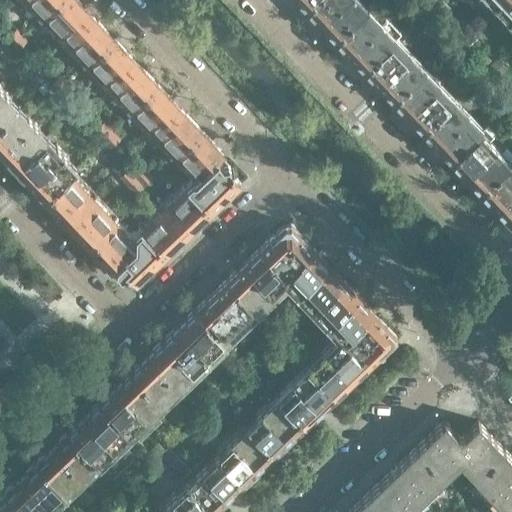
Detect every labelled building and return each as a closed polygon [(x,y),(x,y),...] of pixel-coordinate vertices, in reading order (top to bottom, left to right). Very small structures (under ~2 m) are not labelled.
[(27,0),(41,15),(56,0),(27,0)] [(63,38),(90,12),(78,0),(56,0),(41,15),(63,38)] [(364,8),(356,0),(311,0),(305,6),(334,37),(364,8)] [(419,13),(428,5),(422,0),(421,0),(414,8),(419,13)] [(433,11),(442,3),(439,0),(433,0),(428,5),(433,11)] [(511,0),(494,0),(502,8),(500,11),(511,24),(511,0)] [(425,19),(433,11),(428,5),(419,13),(425,19)] [(393,38),(364,8),(334,37),(363,67),(393,38)] [(85,61),(112,36),(90,12),(63,38),(85,61)] [(10,44),(19,36),(13,30),(4,38),(8,42),(10,44)] [(16,51),(25,42),(19,36),(10,44),(15,49),(16,51)] [(108,84),(134,59),(112,36),(85,61),(108,84)] [(422,69),(393,38),(363,67),(392,98),(422,69)] [(15,49),(10,44),(8,42),(1,49),(8,56),(15,49)] [(22,57),(16,51),(15,49),(8,56),(15,63),(22,57)] [(486,66),(495,58),(489,52),(480,60),(486,66)] [(491,72),(500,64),(495,58),(486,66),(491,72)] [(130,107),(156,82),(134,59),(108,84),(130,107)] [(477,74),(486,66),(480,60),(472,69),(477,74)] [(483,80),(491,72),(486,66),(477,74),(483,80)] [(451,99),(422,69),(392,98),(421,128),(451,99)] [(54,91),(63,82),(57,76),(48,84),(54,91)] [(60,97),(69,89),(63,82),(54,91),(60,97)] [(152,130),(178,105),(156,82),(130,107),(152,130)] [(0,121),(14,108),(6,99),(10,95),(0,84),(0,121)] [(481,130),(451,99),(421,128),(449,158),(477,132),(478,133),(481,130)] [(72,110),(65,103),(58,109),(65,117),(72,110)] [(501,122),(511,112),(511,111),(511,107),(508,103),(495,115),(501,122)] [(174,154),(200,128),(178,105),(152,130),(174,154)] [(43,138),(35,129),(39,125),(27,113),(23,117),(14,108),(0,121),(0,150),(14,165),(43,138)] [(79,118),(76,114),(72,110),(65,117),(72,124),(79,118)] [(98,137),(107,129),(101,122),(92,130),(98,137)] [(217,157),(220,154),(223,152),(200,128),(174,154),(192,173),(192,176),(196,176),(217,157)] [(104,144),(113,135),(107,129),(98,137),(104,144)] [(507,163),(498,154),(501,152),(489,138),(486,141),(478,133),(477,132),(449,158),(479,189),(507,163)] [(72,168),(64,160),(68,156),(56,143),(52,147),(43,138),(14,165),(43,196),(70,170),(72,168)] [(240,182),(231,172),(231,170),(232,167),(220,154),(217,157),(196,176),(192,176),(192,179),(187,184),(211,209),(240,182)] [(131,172),(140,164),(134,158),(126,166),(131,172)] [(511,223),(511,168),(507,163),(479,189),(511,223)] [(137,178),(145,170),(140,164),(131,172),(137,178)] [(123,180),(131,172),(126,166),(117,174),(123,180)] [(66,219),(93,193),(70,170),(43,196),(66,219)] [(142,184),(151,175),(145,170),(137,178),(142,184)] [(128,186),(137,178),(131,172),(123,180),(128,186)] [(134,192),(142,184),(137,178),(128,186),(134,192)] [(211,209),(187,184),(164,206),(188,231),(211,209)] [(88,243),(115,217),(93,193),(66,219),(88,243)] [(188,231),(164,206),(141,229),(164,254),(188,231)] [(133,245),(133,232),(130,232),(115,217),(88,243),(111,266),(113,265),(133,245)] [(282,274),(312,246),(289,222),(284,222),(257,248),(282,274)] [(132,285),(164,254),(141,229),(137,232),(133,232),(133,245),(113,265),(132,285)] [(342,278),(312,246),(282,274),(286,278),(287,277),(314,305),(342,278)] [(286,278),(282,274),(257,248),(226,278),(255,308),(286,278)] [(255,308),(226,278),(194,308),(223,338),(255,308)] [(372,309),(343,279),(342,278),(314,305),(341,334),(344,337),(372,309)] [(223,338),(194,308),(163,338),(191,368),(223,338)] [(395,338),(395,333),(372,309),(344,337),(369,363),(395,338)] [(294,323),(282,310),(282,322),(289,329),(294,323)] [(289,329),(282,322),(275,328),(282,335),(289,329)] [(306,336),(294,323),(289,329),(295,336),(306,336)] [(282,335),(275,328),(268,335),(274,342),(282,335)] [(295,336),(289,329),(282,335),(288,343),(295,336)] [(337,393),(369,363),(344,337),(341,334),(309,364),(337,393)] [(288,343),(282,335),(274,342),(281,349),(288,343)] [(191,368),(163,338),(131,368),(160,398),(191,368)] [(305,424),(337,393),(309,364),(277,395),(278,397),(278,396),(305,424)] [(160,398),(131,368),(99,398),(128,428),(160,398)] [(218,396),(219,395),(225,389),(227,388),(221,382),(212,390),(218,396)] [(232,396),(225,389),(219,395),(226,402),(232,396)] [(209,404),(218,396),(212,390),(204,399),(209,404)] [(305,424),(278,396),(278,397),(269,405),(266,402),(254,414),(257,417),(248,425),(273,452),(275,450),(277,450),(282,446),(282,443),(295,431),(297,431),(305,424)] [(96,459),(128,428),(99,398),(68,428),(96,458),(96,459)] [(202,425),(195,418),(189,424),(196,431),(202,425)] [(503,447),(477,420),(463,433),(457,433),(444,419),(416,445),(443,473),(458,458),(459,459),(461,458),(475,473),(503,447)] [(196,431),(189,424),(183,430),(189,437),(196,431)] [(272,453),(273,452),(248,425),(239,434),(236,431),(224,442),(227,445),(218,454),(243,480),(244,479),(247,479),(252,475),(252,472),(265,460),(267,460),(272,455),(272,453)] [(63,489),(96,458),(68,428),(67,429),(64,429),(58,434),(59,437),(44,451),(41,451),(36,456),(36,458),(35,460),(63,489)] [(155,456),(164,448),(158,442),(149,450),(155,456)] [(403,511),(444,474),(443,473),(416,445),(370,489),(391,511),(403,511)] [(511,511),(511,456),(503,447),(475,473),(474,475),(510,511),(511,511)] [(146,465),(155,456),(149,450),(140,459),(146,465)] [(241,482),(243,480),(218,454),(209,463),(206,460),(194,471),(196,474),(188,483),(213,509),(214,508),(217,508),(221,503),(221,501),(234,489),(237,489),(241,484),(241,482)] [(39,511),(63,489),(35,460),(33,461),(31,461),(26,466),(26,468),(12,481),(9,481),(4,486),(4,489),(3,490),(23,511),(39,511)] [(141,483),(134,475),(128,481),(135,488),(141,483)] [(135,488),(128,481),(122,487),(129,494),(135,488)] [(211,511),(213,509),(188,483),(179,491),(176,488),(163,500),(166,503),(157,511),(211,511)] [(391,511),(370,489),(345,511),(391,511)] [(23,511),(3,490),(1,491),(0,491),(0,511),(23,511)] [(87,510),(94,504),(88,498),(81,504),(87,510)]
